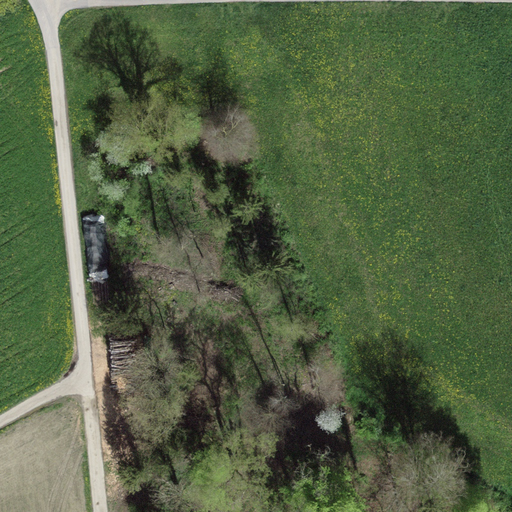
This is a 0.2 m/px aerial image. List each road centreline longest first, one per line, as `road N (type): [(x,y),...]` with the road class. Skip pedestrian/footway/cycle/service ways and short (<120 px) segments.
road 1 (track): [(42,2),(85,372)]
road 2 (track): [(85,372),(99,511)]
